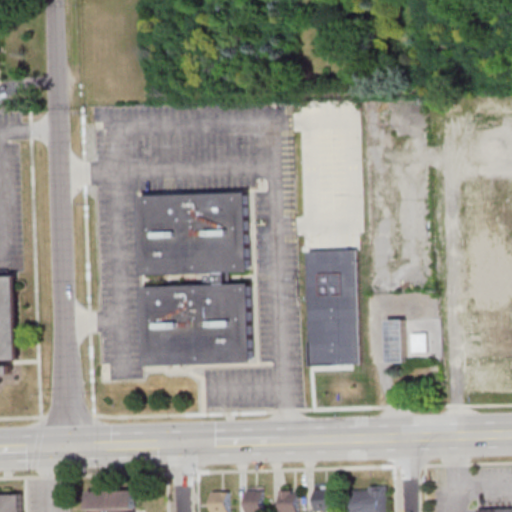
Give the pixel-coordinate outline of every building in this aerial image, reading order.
[(251,189),(254,270),(146,273),(143,193),(251,189)] [(478,359),(511,357),(511,320),(511,293),(511,292),(511,255),(506,256),(505,192),(473,193),(475,266),(462,267),(462,286),(476,285),(478,359)] [(362,363),(315,364),(311,249),(359,248),(362,363)] [(0,371),(0,274),(19,274),(22,358),(1,359),(1,365),(14,364),(15,372),(1,373),(1,371),(0,371)] [(254,281),(257,361),(149,365),(146,285),(254,281)] [(390,363),(408,363),(408,319),(390,319),(390,363)] [(429,351),(429,332),(414,332),(414,351),(429,351)] [(335,510),(335,485),(317,485),(317,510),(335,510)] [(372,489),(371,486),(389,485),(389,488),(389,511),(348,511),(348,490),(372,489)] [(265,511),(266,489),(248,489),(248,511),(265,511)] [(299,511),(300,489),(283,489),(282,511),(299,511)] [(90,511),(89,491),(137,490),(137,511),(90,511)] [(230,511),(231,491),(214,491),(213,511),(230,511)] [(0,511),(0,493),(23,493),(23,511),(0,511)]
